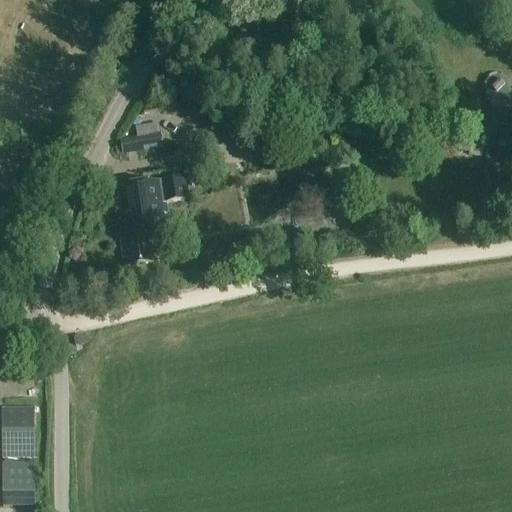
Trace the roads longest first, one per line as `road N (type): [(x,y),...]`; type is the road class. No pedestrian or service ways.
road 1 (track): [(49,331),(317,273),(511,247)]
road 2 (unclassified): [(33,317),(68,208),(131,90),(166,0)]
road 3 (residential): [(63,511),(57,346)]
